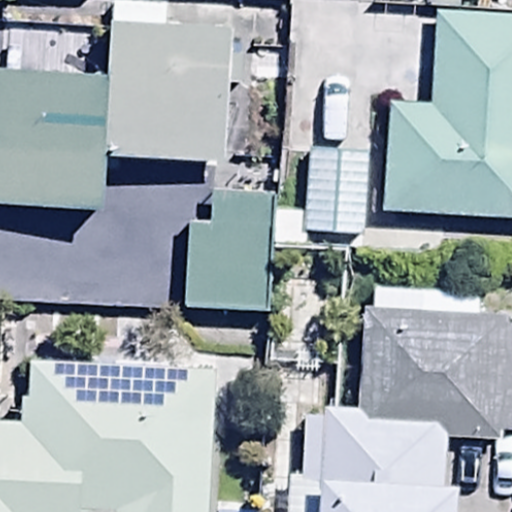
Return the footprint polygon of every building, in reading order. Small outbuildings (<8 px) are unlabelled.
[(0,84),(0,224),(104,228),(106,165),(221,170),(226,42),(167,39),(168,16),(110,13),(107,89),(0,84)] [(390,112),(383,221),(511,230),(511,29),(435,24),(429,115),(390,112)] [(275,217),(274,255),(312,256),(313,243),(362,245),(365,163),(305,161),(303,218),(275,217)] [(186,238),(186,321),(269,323),(272,208),(208,207),(207,239),(186,238)] [(291,511),(453,511),(454,502),(445,501),(447,447),(511,448),(511,330),(497,330),(498,306),(366,302),(362,426),(304,425),(302,492),(292,492),(291,511)] [(0,436),(0,511),(211,511),(212,379),(28,379),(28,409),(18,409),(18,436),(0,436)]
